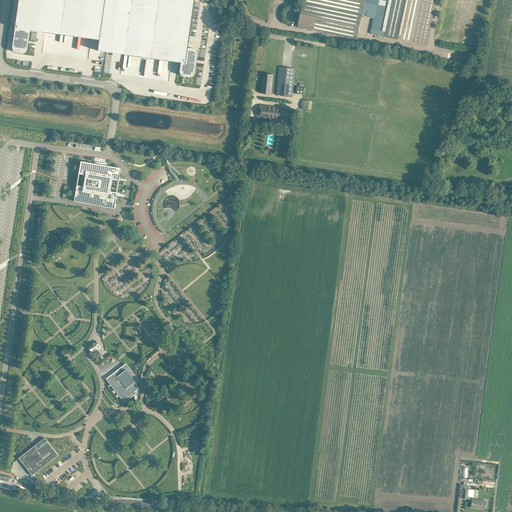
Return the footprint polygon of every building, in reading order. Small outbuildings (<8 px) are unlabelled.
[(11,47),(11,48),(12,49),(12,50),(12,51),(13,51),(13,52),(14,52),(15,52),(16,53),(23,54),(23,53),(24,53),(25,53),(25,52),(26,52),(27,51),(27,50),(30,30),(99,40),(104,0),(18,0),(14,28),(11,47)] [(104,0),(99,40),(97,51),(180,63),(179,71),(179,72),(179,73),(179,74),(180,74),(180,75),(181,75),(181,76),(186,77),(189,77),(190,77),(191,77),(192,77),(193,76),(194,75),(194,74),(195,73),(195,71),(197,54),(197,53),(197,52),(197,51),(197,50),(196,50),(196,49),(195,49),(194,49),(194,48),(193,48),(187,48),(193,0),(104,0)] [(303,0),(298,27),(357,39),(362,15),(376,18),(379,0),(303,0)] [(379,0),(376,18),(372,34),(381,36),(381,39),(414,46),(415,43),(424,45),(434,0),(379,0)] [(292,96),(295,68),(279,67),(277,95),(292,96)] [(271,94),(273,74),(263,74),(261,94),(271,94)] [(288,120),(289,111),(282,110),(282,108),(260,105),(259,116),(288,120)] [(81,162),(74,201),(113,208),(120,169),(102,166),(102,164),(99,163),(98,165),(81,162)] [(97,350),(101,348),(96,342),(94,344),(95,345),(89,350),(96,358),(100,354),(97,350)] [(126,369),(125,370),(121,366),(106,379),(109,383),(111,381),(123,397),(131,391),(134,395),(136,393),(135,392),(139,388),(134,382),(135,381),(126,369)] [(193,429),(179,434),(182,442),(196,436),(193,429)] [(44,448),(33,435),(7,455),(10,458),(12,456),(14,459),(12,461),(21,473),(38,459),(35,456),(44,448)] [(462,498),(463,498),(467,499),(467,497),(473,498),(474,491),(463,490),(462,498)] [(486,501),(472,499),(471,507),(485,509),(486,501)]
